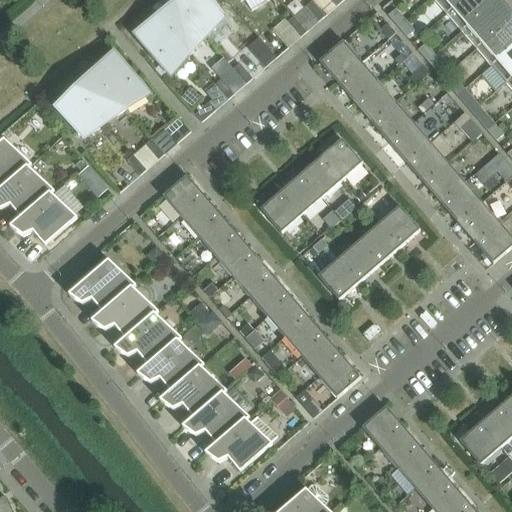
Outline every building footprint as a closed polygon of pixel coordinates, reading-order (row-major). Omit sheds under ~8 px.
[(224,20),(206,0),(188,0),(180,7),(179,6),(177,7),(206,40),(224,20)] [(337,8),(346,0),(331,0),(330,1),(337,8)] [(433,0),(447,16),(464,0),(433,0)] [(462,33),(500,0),(499,0),(497,2),(494,0),(464,0),(447,16),(462,33)] [(477,51),(511,20),(511,19),(498,3),(501,1),(500,0),(462,33),(477,51)] [(325,19),(312,4),(306,9),(319,24),(325,19)] [(206,40),(177,7),(161,21),(159,20),(158,21),(190,58),(204,40),(205,41),(206,40)] [(405,22),(396,12),(388,18),(398,29),(405,22)] [(307,34),(294,19),(288,25),(301,40),(307,34)] [(492,68),(511,50),(511,20),(477,51),(492,68)] [(190,58),(158,21),(137,39),(172,75),(187,57),(189,59),(190,58)] [(414,33),(405,22),(398,29),(407,39),(414,33)] [(395,35),(387,26),(381,31),(389,40),(395,35)] [(260,41),(248,51),(265,70),(277,61),(260,41)] [(337,85),(361,64),(344,44),(320,65),(337,85)] [(435,57),(425,46),(418,52),(427,63),(435,57)] [(511,50),(492,68),(507,85),(511,80),(511,50)] [(146,98),(116,57),(95,75),(126,112),(127,112),(126,110),(146,98)] [(444,68),(435,57),(427,63),(437,74),(444,68)] [(354,105),(378,84),(361,64),(337,85),(354,105)] [(253,81),(239,66),(233,72),(246,87),(253,81)] [(417,86),(426,78),(420,70),(410,78),(417,86)] [(126,112),(95,75),(94,76),(95,78),(77,93),(106,126),(108,126),(106,124),(126,112)] [(464,91),(455,81),(448,87),(457,98),(464,91)] [(234,97),(221,82),(215,87),(228,102),(234,97)] [(372,125),(396,105),(378,84),(354,105),(372,125)] [(202,125),(228,102),(215,87),(206,95),(213,102),(209,105),(195,117),(202,125)] [(474,102),(464,91),(457,98),(466,108),(474,102)] [(106,126),(77,93),(78,95),(59,111),(84,140),(106,126)] [(426,114),(434,106),(429,100),(420,107),(426,114)] [(389,145),(413,125),(396,105),(372,125),(389,145)] [(494,126),(485,115),(478,122),(487,132),(494,126)] [(482,136),(470,121),(460,130),(472,144),(482,136)] [(406,166),(430,145),(413,125),(389,145),(406,166)] [(177,147),(191,134),(184,126),(170,139),(177,147)] [(503,137),(494,126),(487,132),(496,143),(503,137)] [(0,193),(31,166),(5,142),(0,146),(0,193)] [(165,157),(152,142),(146,147),(159,162),(165,157)] [(363,166),(342,142),(322,160),(343,184),(363,166)] [(424,186),(448,165),(430,145),(406,166),(424,186)] [(147,173),(133,158),(127,163),(140,178),(147,173)] [(343,184),(322,160),(301,177),(322,201),(343,184)] [(441,206),(465,185),(448,165),(424,186),(441,206)] [(21,220),(54,192),(29,170),(32,167),(31,166),(0,193),(0,211),(1,212),(11,208),(21,220)] [(94,175),(87,167),(79,174),(83,178),(90,179),(94,175)] [(322,201),(301,177),(281,195),(302,219),(322,201)] [(181,219),(205,199),(187,179),(163,199),(181,219)] [(459,226),(482,206),(465,185),(441,206),(459,226)] [(45,248),(78,220),(52,196),(55,193),(54,192),(21,220),(11,230),(24,239),(33,234),(45,248)] [(362,194),(356,200),(360,204),(366,199),(362,194)] [(302,219),(281,195),(261,212),(281,236),(302,219)] [(198,240),(222,219),(205,199),(181,219),(198,240)] [(476,246),(500,226),(482,206),(459,226),(476,246)] [(421,233),(400,209),(380,227),(400,251),(421,233)] [(215,260),(240,239),(222,219),(198,240),(215,260)] [(166,231),(160,224),(152,230),(159,238),(166,231)] [(493,266),(511,250),(511,239),(500,226),(476,246),(493,266)] [(400,251),(380,227),(359,244),(380,268),(400,251)] [(233,280),(257,259),(240,239),(215,260),(233,280)] [(380,268),(359,244),(339,262),(360,286),(380,268)] [(166,259),(157,248),(146,258),(155,268),(166,259)] [(250,300),(274,280),(257,259),(233,280),(250,300)] [(360,286),(339,262),(319,279),(339,303),(360,286)] [(92,324),(136,288),(136,287),(109,264),(69,298),(82,307),(92,302),(103,315),(92,324)] [(268,320),(292,300),(274,280),(250,300),(268,320)] [(210,300),(218,292),(213,286),(204,293),(210,300)] [(115,351),(158,314),(133,291),(136,288),(92,324),(105,333),(115,328),(126,341),(115,351)] [(285,340),(309,320),(292,300),(268,320),(285,340)] [(198,326),(210,316),(201,306),(189,315),(198,326)] [(224,307),(219,311),(226,321),(232,316),(224,307)] [(207,339),(223,325),(212,313),(210,316),(198,326),(207,339)] [(138,377),(181,340),(156,317),(158,314),(115,351),(128,359),(137,355),(148,367),(137,377),(138,377)] [(302,361),(326,340),(309,320),(285,340),(302,361)] [(248,326),(240,333),(245,339),(253,332),(248,326)] [(369,344),(381,334),(375,326),(363,336),(369,344)] [(260,344),(253,335),(246,342),(253,350),(260,344)] [(161,404),(204,367),(178,344),(181,340),(138,377),(151,386),(160,381),(171,394),(160,403),(161,404)] [(320,381),(344,360),(326,340),(302,361),(320,381)] [(289,371),(271,349),(261,358),(278,379),(289,371)] [(337,401),(361,380),(344,360),(320,381),(337,401)] [(184,430),(227,393),(201,370),(204,367),(161,404),(173,412),(183,407),(194,420),(183,430),(184,430)] [(256,369),(247,377),(255,386),(264,378),(256,369)] [(206,456),(249,419),(224,396),(227,393),(184,430),(196,439),(206,434),(216,447),(206,456)] [(297,411),(282,394),(272,403),(287,419),(297,411)] [(311,402),(304,394),(296,401),(303,409),(311,402)] [(511,399),(501,409),(511,421),(511,399)] [(511,440),(511,421),(501,409),(480,426),(501,450),(511,440)] [(380,450),(404,430),(386,410),(363,430),(380,450)] [(240,474),(273,446),(271,445),(278,438),(258,420),(251,427),(246,423),(249,419),(206,456),(219,465),(228,460),(240,474)] [(501,450),(480,426),(460,444),(481,468),(501,450)] [(397,471),(421,450),(404,430),(380,450),(397,471)] [(415,491),(439,470),(421,450),(397,471),(415,491)] [(511,476),(511,462),(508,458),(489,475),(499,487),(511,476)] [(432,511),(456,490),(439,470),(415,491),(432,511)] [(327,511),(324,508),(328,503),(328,499),(316,488),(311,488),(307,493),(306,493),(283,511),(327,511)] [(432,511),(471,511),(473,511),(456,490),(432,511)] [(12,511),(10,505),(8,501),(4,503),(0,494),(0,511),(12,511)] [(399,504),(393,497),(385,504),(391,511),(399,504)]
